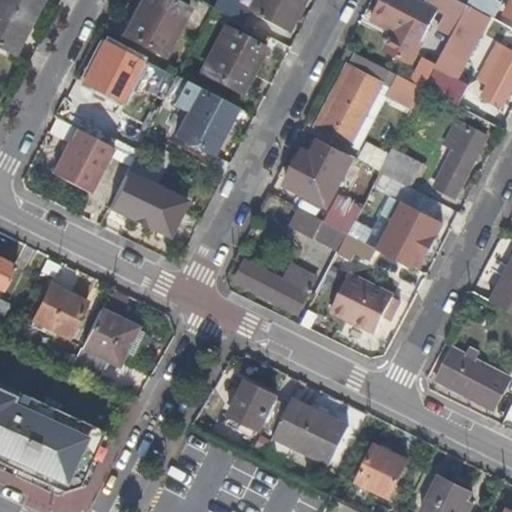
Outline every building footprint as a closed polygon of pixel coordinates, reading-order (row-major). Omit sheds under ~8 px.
[(0,0),(0,54),(3,56),(33,0),(32,0),(0,0)] [(186,12),(162,0),(139,0),(120,39),(162,60),(186,12)] [(248,5),(238,0),(214,0),(208,12),(236,26),(242,16),(248,5)] [(280,35),(299,0),(250,0),(248,5),(242,16),(280,35)] [(392,34),(383,53),(409,66),(435,14),(406,0),(379,0),(368,22),(392,34)] [(447,0),(424,0),(423,3),(445,14),(441,21),(454,29),(464,9),(447,0)] [(447,0),(464,9),(469,0),(447,0)] [(487,0),(469,0),(464,9),(479,16),(487,0)] [(511,0),(510,0),(501,16),(511,22),(511,0)] [(430,73),(421,91),(454,109),(464,92),(456,87),(491,22),(479,16),(464,9),(454,29),(430,73)] [(262,51),(222,30),(197,77),(237,98),(262,51)] [(511,80),(511,55),(496,46),(494,45),(475,79),(485,84),(477,99),(496,110),(511,80)] [(134,71),(100,53),(83,87),(117,104),(134,71)] [(353,55),(344,69),(378,87),(347,148),(357,154),(362,144),(388,99),(383,96),(392,76),(353,55)] [(378,87),(344,69),(312,130),(347,148),(378,87)] [(421,91),(392,76),(383,96),(388,99),(411,111),(421,91)] [(179,114),(166,138),(210,160),(232,113),(180,85),(169,108),(179,114)] [(464,92),(454,109),(498,133),(507,115),(496,110),(477,99),(464,92)] [(425,116),(415,131),(431,141),(441,126),(425,116)] [(450,200),(482,138),(450,122),(437,148),(447,153),(429,189),(431,190),(450,200)] [(89,197),(112,152),(73,132),(68,145),(67,145),(66,146),(50,178),(89,197)] [(365,167),(378,174),(386,158),(362,144),(357,154),(353,161),(365,167)] [(136,150),(130,161),(150,172),(152,168),(156,160),(136,150)] [(386,158),(378,174),(406,189),(418,166),(390,150),(386,158)] [(344,174),(302,152),(282,190),(302,201),(308,190),(329,201),(344,174)] [(378,174),(365,167),(360,179),(372,185),(378,174)] [(123,174),(104,212),(164,242),(182,204),(123,174)] [(406,189),(378,174),(372,185),(345,236),(357,243),(378,202),(387,206),(391,199),(398,203),(406,189)] [(389,222),(373,250),(411,270),(434,226),(391,202),(383,219),(389,222)] [(328,206),(320,223),(342,234),(350,218),(328,206)] [(295,210),(286,229),(335,254),(345,236),(342,234),(320,223),(295,210)] [(357,243),(345,236),(335,254),(334,257),(347,264),(351,257),(366,265),(374,251),(357,243)] [(511,254),(511,255),(486,306),(511,318),(511,254)] [(241,265),(230,285),(293,317),(308,286),(284,273),(278,284),(241,265)] [(348,267),(328,307),(371,330),(373,326),(381,330),(398,297),(390,294),(392,290),(348,267)] [(80,308),(43,289),(25,324),(61,343),(80,308)] [(93,313),(74,352),(110,370),(130,331),(93,313)] [(449,352),(433,381),(489,411),(505,380),(470,362),(474,354),(464,349),(460,357),(449,352)] [(236,383),(220,417),(265,440),(267,436),(282,406),(236,383)] [(102,435),(0,387),(0,473),(1,475),(4,469),(15,474),(13,480),(45,495),(56,500),(83,490),(103,453),(95,450),(102,435)] [(282,406),(267,436),(323,463),(343,423),(287,395),(282,406)] [(402,463),(368,448),(350,484),(383,500),(402,463)] [(467,496),(431,478),(414,511),(462,511),(460,510),(467,496)]
